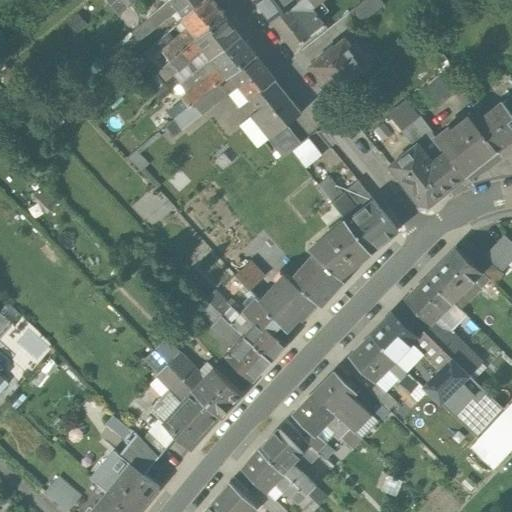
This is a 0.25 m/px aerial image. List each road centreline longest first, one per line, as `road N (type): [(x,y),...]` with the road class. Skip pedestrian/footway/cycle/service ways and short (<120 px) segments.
road 1 (residential): [(171,511),(428,239)]
road 2 (residential): [(233,0),(428,239)]
